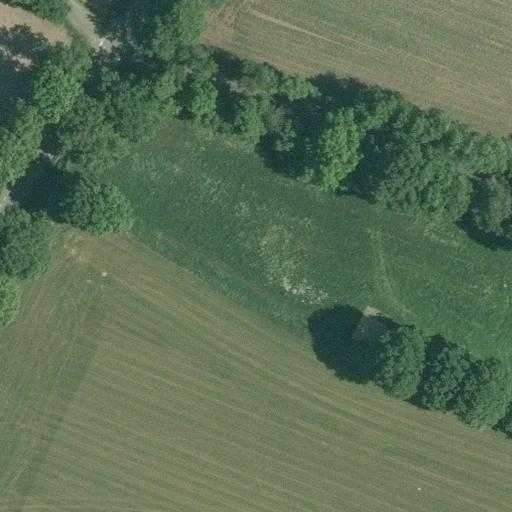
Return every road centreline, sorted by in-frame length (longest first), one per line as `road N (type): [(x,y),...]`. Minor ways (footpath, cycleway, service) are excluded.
road 1 (residential): [(107,61),(511,205)]
road 2 (secondary): [(0,233),(107,61)]
